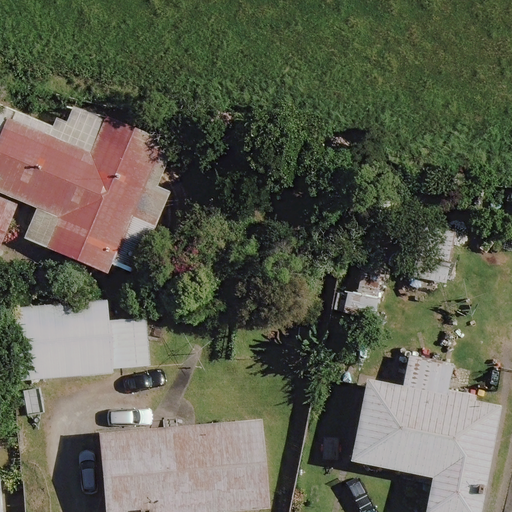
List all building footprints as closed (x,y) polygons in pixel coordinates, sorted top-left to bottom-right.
[(89,162),(2,126),(0,130),(0,200),(33,214),(21,244),(107,279),(159,152),(102,129),(89,162)] [(488,188),(449,181),(443,211),(483,218),(488,188)] [(0,247),(15,210),(0,203),(0,247)] [(104,307),(10,316),(17,389),(111,381),(104,307)] [(399,395),(365,388),(350,471),(430,486),(425,511),(478,511),(497,414),(441,403),(447,371),(405,363),(399,395)] [(265,511),(256,427),(97,444),(103,511),(265,511)] [(0,511),(11,511),(12,511),(7,458),(0,459),(0,511)]
